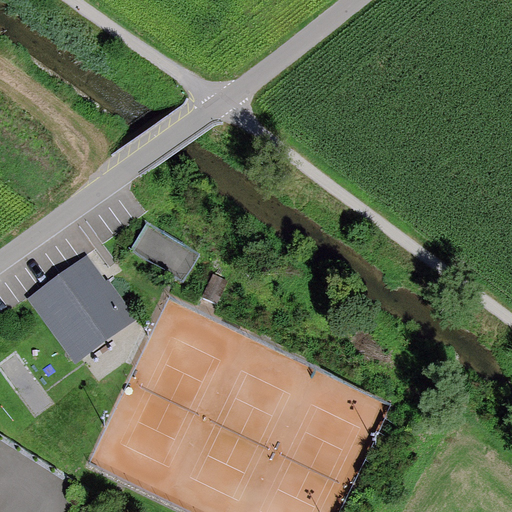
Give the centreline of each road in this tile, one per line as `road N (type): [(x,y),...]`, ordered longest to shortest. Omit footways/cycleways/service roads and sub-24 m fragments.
road 1 (track): [(511,325),(76,0)]
road 2 (unclassified): [(0,263),(350,0)]
